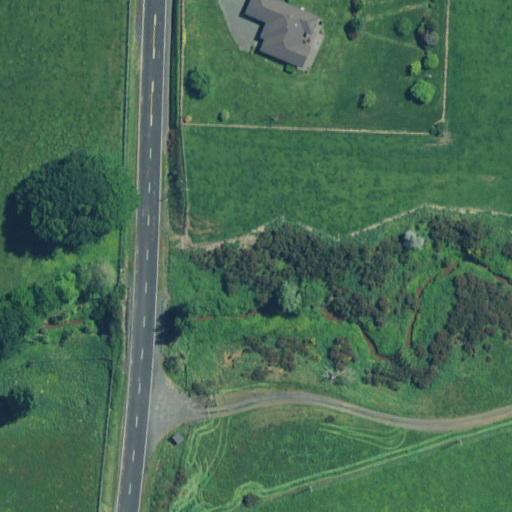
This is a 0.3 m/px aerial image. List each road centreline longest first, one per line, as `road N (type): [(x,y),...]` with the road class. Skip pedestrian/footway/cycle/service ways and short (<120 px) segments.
road 1 (unclassified): [(154,0),(126,511)]
road 2 (track): [(137,414),(327,399),(380,418),(439,422),(511,411)]
